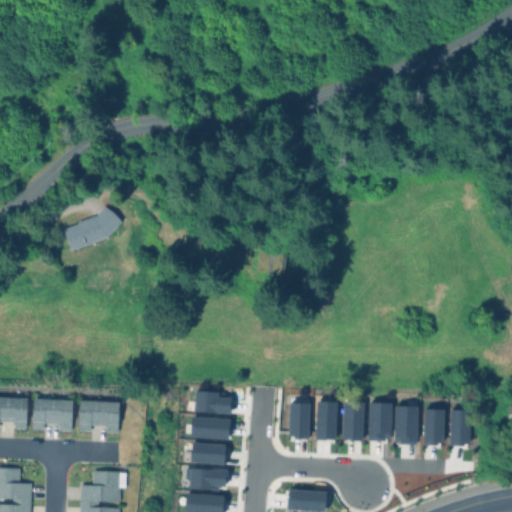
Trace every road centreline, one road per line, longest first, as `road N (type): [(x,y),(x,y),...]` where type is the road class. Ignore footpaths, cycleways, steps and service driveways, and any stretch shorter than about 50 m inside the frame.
road 1 (tertiary): [(511,16),(392,72),(235,120),(118,127),(67,156),(0,216)]
road 2 (residential): [(258,387),(249,511)]
